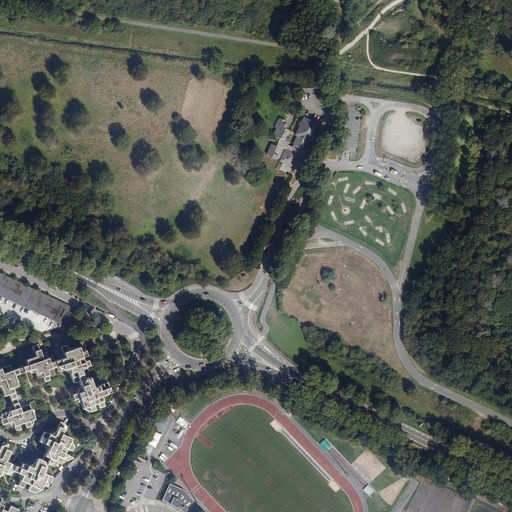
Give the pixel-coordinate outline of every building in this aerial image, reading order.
[(300,82),(301,90),(316,89),(316,80),(300,82)] [(285,118),(280,116),(274,125),(277,127),(274,133),(284,138),(283,140),(279,139),(276,145),(272,142),(267,152),(272,155),(274,152),(279,155),(278,157),(282,159),(281,160),(292,166),(299,152),(305,155),(308,149),(306,148),(310,139),(317,142),(326,124),(306,114),(297,133),(300,134),(300,136),(298,135),(294,143),(295,144),(294,146),(288,143),(291,138),(287,135),(290,128),(287,127),(288,123),(284,121),(285,118)] [(0,272),(0,295),(70,328),(78,310),(0,272)] [(45,353),(40,354),(37,344),(31,346),(35,356),(25,360),(26,365),(11,370),(10,365),(0,368),(0,385),(0,386),(4,395),(9,393),(14,409),(0,413),(0,415),(3,424),(13,421),(17,431),(22,429),(20,424),(25,423),(27,427),(32,426),(35,418),(29,403),(19,407),(12,386),(16,384),(13,374),(33,367),(37,377),(42,376),(44,380),(49,378),(46,369),(56,366),(57,370),(67,366),(73,382),(78,380),(82,391),(72,394),(74,400),(79,398),(82,408),(89,411),(94,409),(92,404),(97,403),(99,408),(104,406),(100,396),(110,392),(107,382),(92,387),(88,377),(83,379),(79,369),(89,366),(87,361),(82,362),(80,357),(85,355),(84,351),(76,347),(67,351),(65,346),(61,347),(64,357),(54,360),(52,356),(47,358),(45,353)] [(157,416),(153,426),(162,430),(167,420),(157,416)] [(13,471),(22,475),(15,490),(21,492),(25,483),(30,485),(28,490),(32,492),(40,489),(42,484),(49,482),(51,477),(42,473),(46,463),(56,467),(61,458),(65,460),(73,458),(63,453),(65,448),(70,450),(72,446),(70,438),(61,434),(65,425),(60,422),(53,436),(43,432),(39,441),(48,446),(41,460),(37,458),(32,468),(22,463),(20,468),(6,461),(11,451),(5,449),(8,444),(3,442),(0,447),(0,472),(1,471),(10,475),(13,471)] [(149,456),(160,434),(152,430),(141,452),(149,456)] [(320,444),(326,451),(332,446),(325,439),(320,444)] [(171,484),(164,501),(171,504),(171,505),(174,507),(177,510),(179,508),(183,511),(185,511),(196,501),(185,490),(171,484)] [(363,491),(371,496),(375,490),(367,485),(363,491)] [(0,511),(18,511),(19,510),(10,506),(7,511),(2,509),(4,505),(0,503),(0,511)]
